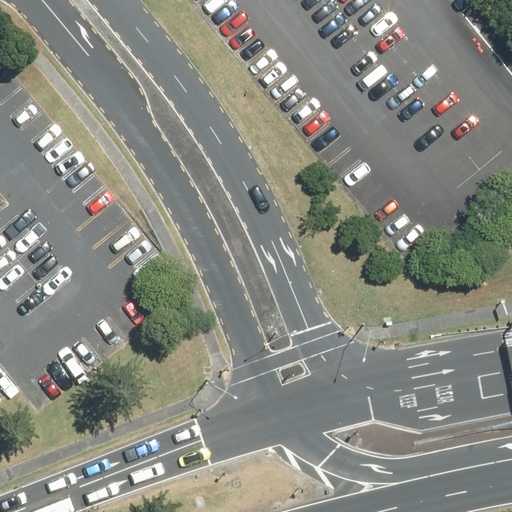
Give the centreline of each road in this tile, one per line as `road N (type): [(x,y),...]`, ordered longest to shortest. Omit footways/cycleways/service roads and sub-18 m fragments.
road 1 (unclassified): [(284,409),(254,360),(196,220),(144,132),(40,0)]
road 2 (unclassified): [(113,0),(194,92),(251,184),(317,328),(372,384)]
road 3 (primary): [(16,511),(284,409)]
road 4 (primary): [(480,485),(349,461),(284,409)]
road 5 (primary): [(372,384),(511,366)]
